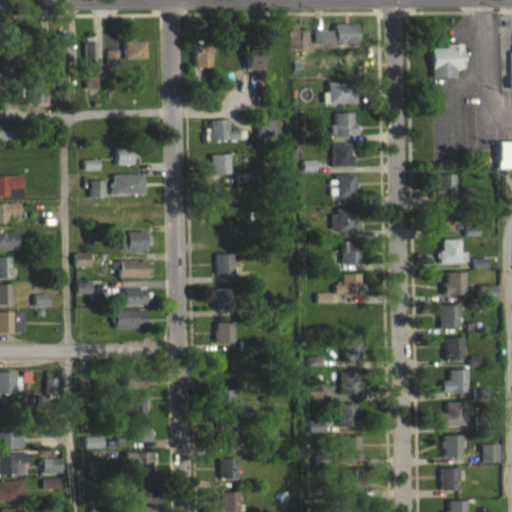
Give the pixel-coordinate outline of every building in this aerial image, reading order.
[(355,33),(333,32),(332,39),(313,39),(313,52),(355,53),(355,33)] [(68,41),(50,42),(51,71),(68,71),(68,41)] [(16,76),(16,47),(6,46),(5,76),(16,76)] [(101,86),(100,72),(94,72),(93,46),(82,46),(83,98),(95,97),(95,86),(101,86)] [(122,49),(122,68),(143,67),(143,49),(122,49)] [(208,76),(208,53),(191,53),(191,76),(208,76)] [(429,86),(453,86),(453,78),(460,78),(460,53),(444,53),(444,57),(429,57),(429,86)] [(260,57),(244,57),(244,78),(260,78),(260,57)] [(116,74),(116,58),(104,59),(105,74),(116,74)] [(43,89),(32,89),(32,100),(26,100),(26,111),(43,112),(43,89)] [(325,90),(325,101),(320,102),(321,113),(355,112),(354,89),(325,90)] [(352,121),(332,122),(332,133),(328,133),(328,144),(353,144),(352,121)] [(236,149),(236,139),(225,139),(225,129),(207,128),(206,149),(236,149)] [(255,131),(255,146),(271,145),(271,131),(255,131)] [(8,132),(0,132),(0,148),(9,148),(8,132)] [(511,150),(495,151),(496,178),(511,177),(511,150)] [(352,175),(352,163),(348,163),(347,152),(330,152),(330,175),(352,175)] [(130,173),(130,155),(113,156),(113,174),(130,173)] [(227,183),(226,163),(208,163),(208,183),(227,183)] [(96,169),(80,169),(80,179),(96,179),(96,169)] [(141,202),(141,183),(109,183),(109,203),(141,202)] [(454,205),(453,183),(435,183),(435,195),(429,195),(430,206),(454,205)] [(0,184),(0,204),(5,205),(5,197),(20,197),(19,184),(0,184)] [(328,206),(353,206),(353,185),(327,185),(328,206)] [(86,206),(101,206),(102,189),(87,189),(86,206)] [(228,196),(210,196),(210,216),(228,216),(228,196)] [(20,198),(6,197),(6,205),(19,206),(20,198)] [(0,230),(4,230),(4,223),(17,223),(17,212),(0,211),(0,230)] [(451,239),(452,216),(433,216),(432,238),(451,239)] [(328,219),(329,240),(358,240),(357,218),(328,219)] [(463,235),(463,245),(476,244),(476,235),(463,235)] [(0,240),(0,259),(15,259),(15,241),(0,240)] [(123,241),(123,248),(118,248),(119,258),(148,258),(148,241),(123,241)] [(458,248),(439,248),(440,259),(436,259),(437,272),(465,271),(464,260),(458,260),(458,248)] [(358,272),(358,250),(339,250),(339,272),(358,272)] [(87,275),(87,262),(72,262),(72,275),(87,275)] [(231,262),(213,263),(213,283),(231,282),(231,262)] [(8,266),(0,265),(0,286),(8,287),(8,266)] [(471,277),(485,276),(485,267),(471,267),(471,277)] [(115,270),(116,287),(148,285),(148,269),(115,270)] [(463,303),(462,281),(444,281),(444,292),(439,292),(439,304),(463,303)] [(339,283),(340,293),(331,293),(332,304),(362,304),(362,292),(358,292),(358,282),(339,283)] [(73,302),(88,303),(89,291),(73,291),(73,302)] [(9,293),(0,292),(0,313),(9,314),(9,293)] [(119,297),(120,312),(148,312),(148,304),(145,304),(145,296),(119,297)] [(230,297),(211,297),(212,317),(230,317),(230,297)] [(327,311),(327,301),(313,302),(313,311),(327,311)] [(32,315),(47,315),(47,302),(31,303),(32,315)] [(436,314),(437,337),(457,336),(456,313),(436,314)] [(143,337),(142,318),(110,319),(111,338),(143,337)] [(0,340),(22,341),(23,320),(0,319),(0,340)] [(231,331),(212,331),(213,351),(231,351),(231,331)] [(442,369),(461,369),(460,346),(442,346),(442,369)] [(340,370),(361,370),(361,347),(341,347),(340,370)] [(467,375),(479,375),(479,365),(467,365),(467,375)] [(439,401),(465,401),(465,379),(446,378),(446,389),(439,389),(439,401)] [(142,397),(143,380),(121,379),(120,397),(142,397)] [(356,380),(338,380),(338,403),(362,402),(362,388),(357,388),(356,380)] [(0,401),(18,402),(18,382),(0,381),(0,401)] [(232,399),(216,398),(216,417),(231,417),(232,399)] [(127,428),(144,428),(143,407),(127,407),(127,428)] [(0,409),(0,424),(16,425),(17,410),(0,409)] [(436,422),(437,435),(463,434),(463,410),(443,411),(444,422),(436,422)] [(356,413),(336,413),(336,435),(356,435),(356,413)] [(305,441),(321,441),(321,430),(306,429),(305,441)] [(234,433),(216,433),(216,453),(235,453),(234,433)] [(0,456),(20,455),(19,436),(0,436),(0,456)] [(150,436),(124,437),(125,450),(150,450),(150,436)] [(440,467),(459,467),(459,444),(440,444),(440,467)] [(82,457),(101,457),(101,446),(82,445),(82,457)] [(341,445),(340,467),(359,468),(360,445),(341,445)] [(497,472),(497,453),(479,453),(479,472),(497,472)] [(122,461),(122,481),(152,480),(151,461),(122,461)] [(0,483),(21,483),(21,472),(26,472),(26,462),(0,462),(0,483)] [(59,483),(59,467),(40,467),(40,483),(59,483)] [(217,487),(235,487),(235,467),(216,467),(217,487)] [(438,499),(456,499),(457,477),(439,476),(438,499)] [(341,478),(341,501),(361,500),(360,477),(341,478)] [(56,498),(56,487),(40,488),(41,498),(56,498)] [(0,510),(21,510),(20,490),(0,490),(0,510)] [(143,511),(152,511),(152,490),(124,490),(124,511),(143,511)] [(236,511),(237,500),(218,501),(217,511),(236,511)]
